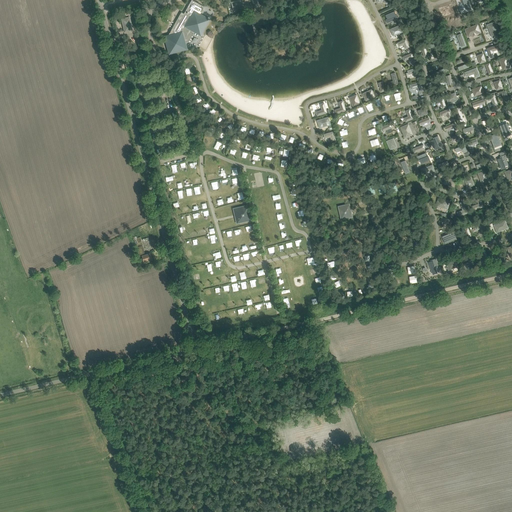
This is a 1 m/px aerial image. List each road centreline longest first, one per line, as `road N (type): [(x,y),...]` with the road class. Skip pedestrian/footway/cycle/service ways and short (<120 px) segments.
road 1 (unclassified): [(0,396),(194,350),(99,0)]
road 2 (track): [(194,350),(511,275)]
